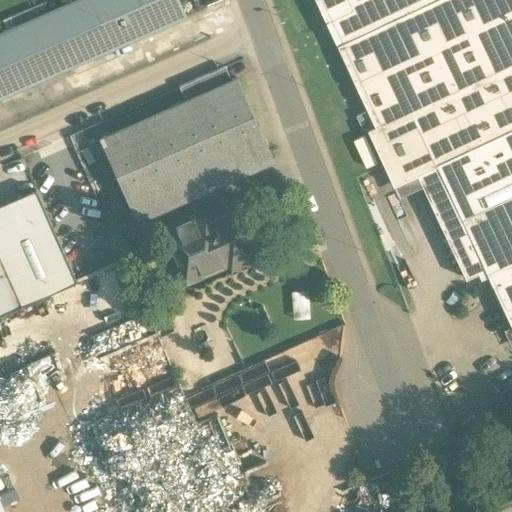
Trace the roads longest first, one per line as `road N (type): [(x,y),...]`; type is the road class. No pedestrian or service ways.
road 1 (unclassified): [(260,28),(418,457)]
road 2 (unclassified): [(0,146),(260,28)]
